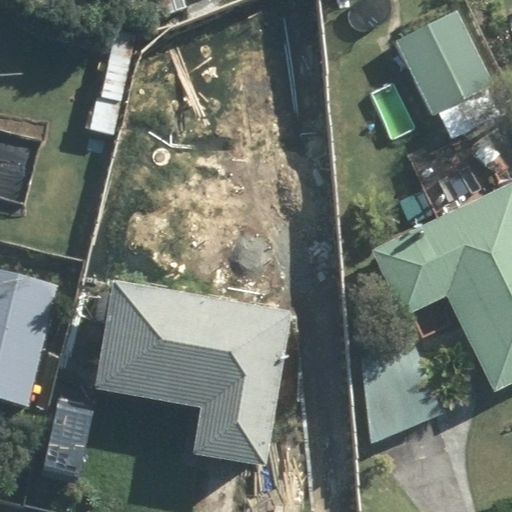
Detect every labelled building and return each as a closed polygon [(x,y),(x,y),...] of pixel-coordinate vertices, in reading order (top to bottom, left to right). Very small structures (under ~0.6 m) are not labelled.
[(486,92),(444,13),(379,48),(421,127),(486,92)] [(103,59),(85,131),(111,138),(129,65),(103,59)] [(438,221),(358,260),(390,324),(427,305),(478,406),(511,388),(511,214),(501,194),(475,207),(452,162),(417,179),(438,221)] [(214,171),(210,260),(304,264),(307,175),(214,171)] [(0,420),(15,425),(54,297),(0,280),(0,420)] [(274,324),(101,296),(83,407),(183,423),(177,461),(250,473),(274,324)] [(338,379),(369,451),(437,422),(405,350),(338,379)]
